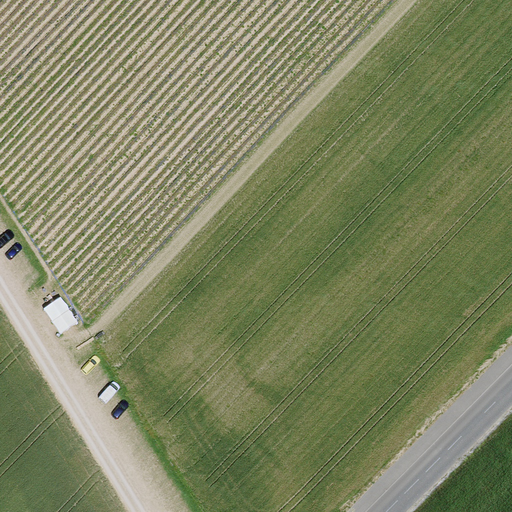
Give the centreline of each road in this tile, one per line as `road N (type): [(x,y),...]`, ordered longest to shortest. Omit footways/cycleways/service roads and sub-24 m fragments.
road 1 (track): [(137,511),(0,288)]
road 2 (tertiary): [(385,511),(511,383)]
